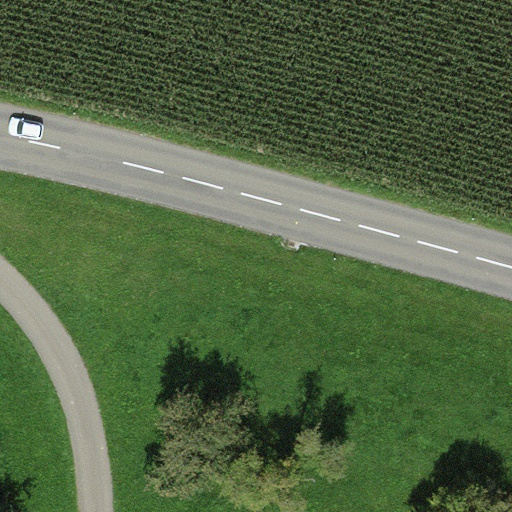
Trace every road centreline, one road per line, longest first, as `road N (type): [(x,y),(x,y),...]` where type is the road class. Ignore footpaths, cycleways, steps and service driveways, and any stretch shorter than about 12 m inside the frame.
road 1 (tertiary): [(0,136),(511,269)]
road 2 (track): [(104,511),(92,413),(44,318),(0,280)]
